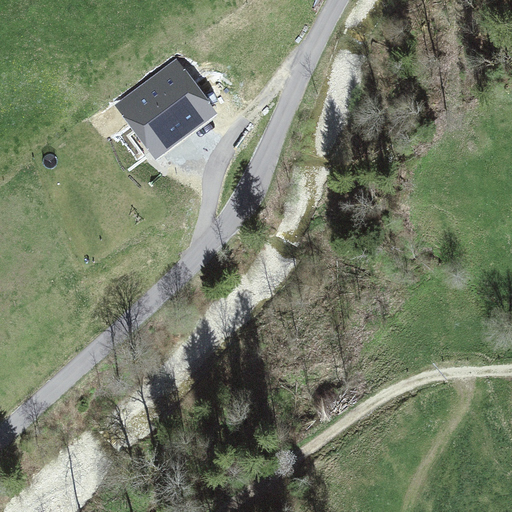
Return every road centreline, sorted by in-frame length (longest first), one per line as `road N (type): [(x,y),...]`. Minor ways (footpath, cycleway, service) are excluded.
road 1 (unclassified): [(0,438),(225,234),(338,0)]
road 2 (track): [(234,511),(316,443),(413,380),(511,370)]
